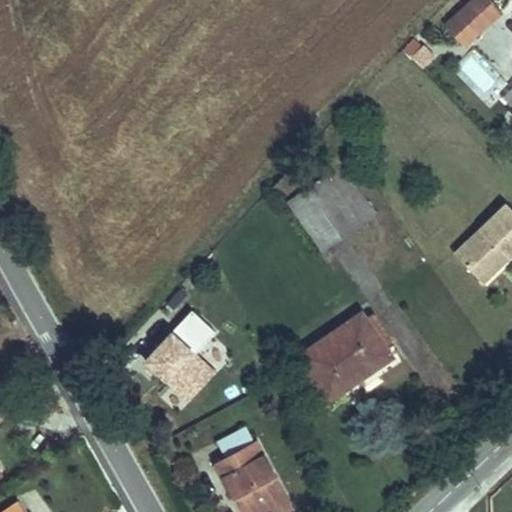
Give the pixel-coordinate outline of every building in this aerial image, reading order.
[(430,0),(427,3),(445,24),(471,0),(430,0)] [(423,69),(434,55),(411,37),(400,52),(423,69)] [(477,52),(458,66),(476,92),(495,78),(477,52)] [(511,66),(492,86),(511,106),(511,66)] [(352,181),(309,124),(276,151),(270,144),(249,165),(253,170),(259,166),(303,221),(352,181)] [(511,199),(490,175),(439,223),(461,246),(484,224),(491,231),(511,211),(511,199)] [(468,253),(491,231),(484,224),(461,246),(468,253)] [(360,308),(337,275),(274,319),(301,357),(340,330),(346,339),(369,323),(364,316),(370,311),(366,304),(360,308)] [(196,355),(215,332),(189,309),(143,362),(189,401),(215,372),(196,355)] [(0,340),(10,354),(24,344),(11,321),(0,329),(0,340)] [(0,360),(10,354),(0,340),(0,360)] [(266,465),(231,401),(187,423),(206,457),(212,454),(229,485),(266,465)] [(1,511),(12,506),(1,488),(0,488),(0,511),(1,511)]
